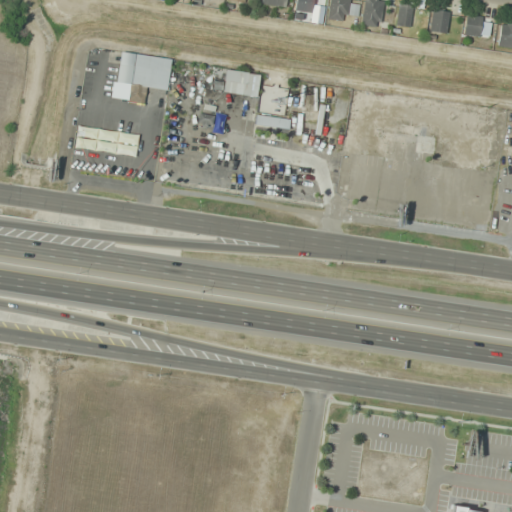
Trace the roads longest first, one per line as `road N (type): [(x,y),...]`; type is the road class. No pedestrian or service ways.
road 1 (motorway): [(511,324),(0,246)]
road 2 (secondary): [(0,335),(511,413)]
road 3 (motorway): [(0,280),(511,356)]
road 4 (secondary): [(511,270),(0,195)]
road 5 (motorway): [(451,262),(0,223)]
road 6 (motorway): [(0,306),(408,398)]
road 7 (residential): [(312,383),(292,511)]
